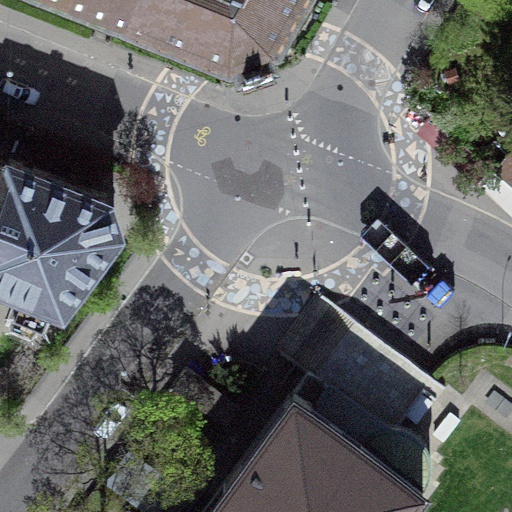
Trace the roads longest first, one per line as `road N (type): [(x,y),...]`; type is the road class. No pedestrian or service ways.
road 1 (residential): [(53,462),(267,158)]
road 2 (residential): [(511,267),(464,236),(304,172)]
road 3 (residential): [(304,172),(398,0)]
road 4 (residential): [(267,158),(124,102)]
road 5 (residential): [(124,102),(0,53)]
